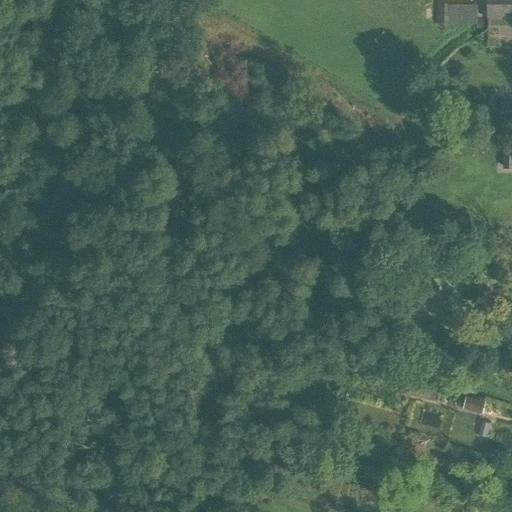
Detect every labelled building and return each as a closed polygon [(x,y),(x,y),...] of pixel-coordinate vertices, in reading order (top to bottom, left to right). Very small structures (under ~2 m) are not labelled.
[(511,0),(488,0),(489,20),(511,19),(511,0)] [(478,6),(446,4),(438,4),(438,9),(426,8),(426,21),(437,21),(437,23),(446,30),(452,25),(478,25),(478,6)] [(511,150),(503,150),(503,169),(511,169),(511,150)] [(380,359),(390,362),(393,355),(383,351),(380,359)] [(487,402),(466,396),(463,409),(484,414),(487,402)] [(483,422),(479,436),(487,438),(491,424),(483,422)]
